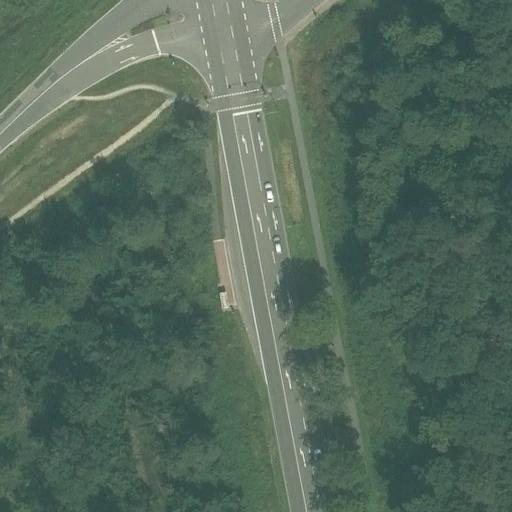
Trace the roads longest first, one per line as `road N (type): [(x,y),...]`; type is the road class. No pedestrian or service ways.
road 1 (primary): [(319,511),(218,5)]
road 2 (unclassified): [(0,123),(98,41),(171,10),(218,5)]
